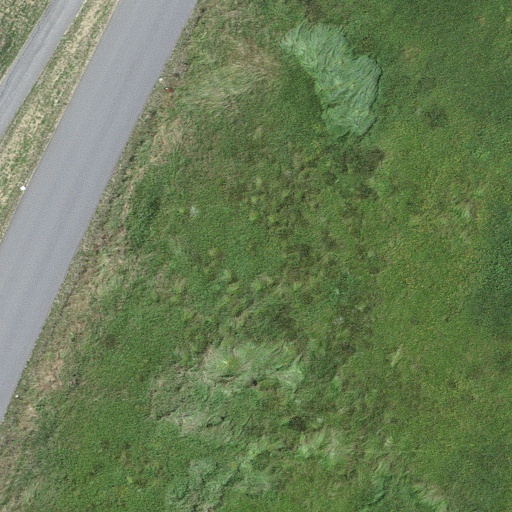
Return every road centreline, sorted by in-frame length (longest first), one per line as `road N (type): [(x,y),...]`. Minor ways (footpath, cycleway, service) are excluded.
road 1 (tertiary): [(0,333),(153,0)]
road 2 (residential): [(70,0),(0,120)]
